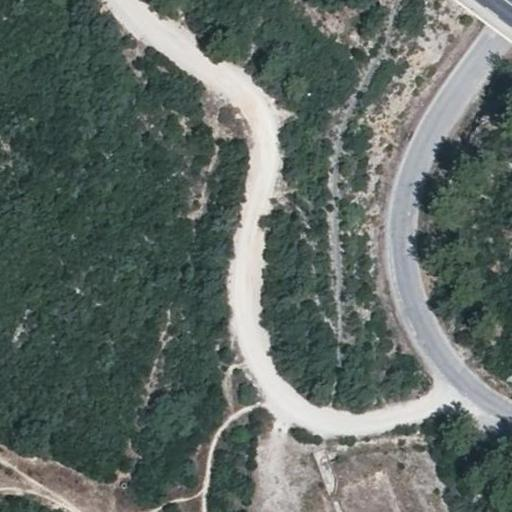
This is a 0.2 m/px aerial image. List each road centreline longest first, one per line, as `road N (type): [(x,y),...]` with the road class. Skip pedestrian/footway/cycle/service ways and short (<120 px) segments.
road 1 (track): [(122,0),(275,132),(252,331),(273,396),(324,429),(443,411),(459,383)]
road 2 (unclassified): [(511,411),(459,383),(418,318),(401,222),(434,139),(511,20)]
